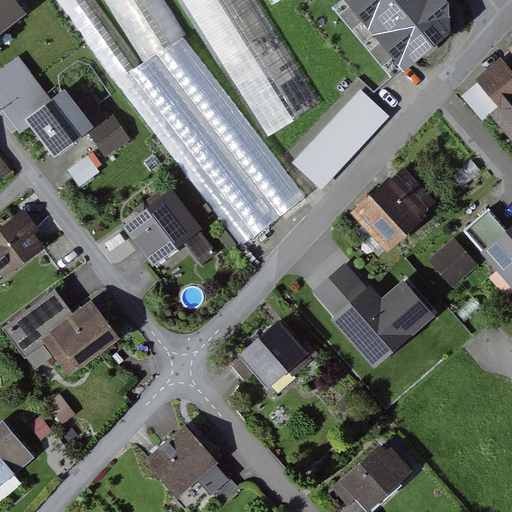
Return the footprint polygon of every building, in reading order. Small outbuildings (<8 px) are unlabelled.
[(0,0),(0,31),(20,17),(6,0),(0,0)] [(67,0),(119,81),(139,68),(96,0),(67,0)] [(189,37),(165,0),(104,0),(145,65),(185,40),(189,37)] [(184,0),(272,140),(324,107),(256,0),(184,0)] [(273,0),(280,9),(293,0),(273,0)] [(345,0),(349,3),(337,13),(383,69),(393,61),(404,73),(448,36),(446,5),(441,0),(345,0)] [(289,179),(185,40),(145,65),(139,68),(119,81),(245,245),(305,200),(289,179)] [(485,118),(511,148),(511,80),(499,66),(471,90),(491,113),(485,118)] [(361,92),(296,165),(324,190),(389,117),(361,92)] [(52,95),(16,123),(45,160),(81,132),(52,95)] [(113,123),(90,141),(107,163),(130,145),(113,123)] [(81,183),(102,170),(92,155),(71,168),(81,183)] [(472,160),(451,177),(463,191),(483,173),(472,160)] [(350,218),(381,250),(427,204),(397,173),(350,218)] [(164,191),(114,229),(151,277),(201,239),(164,191)] [(461,240),(511,299),(511,229),(506,234),(490,215),(461,240)] [(12,217),(0,226),(0,278),(38,250),(12,217)] [(433,229),(412,249),(446,284),(467,264),(433,229)] [(328,296),(383,355),(429,313),(394,275),(381,287),(364,268),(356,275),(343,261),(324,277),(335,289),(328,296)] [(62,380),(114,340),(86,304),(34,344),(62,380)] [(261,331),(230,360),(262,394),(293,365),(261,331)] [(3,422),(0,424),(0,485),(33,458),(3,422)] [(184,429),(144,462),(173,498),(214,464),(184,429)] [(382,447),(333,488),(353,511),(364,511),(407,477),(382,447)]
